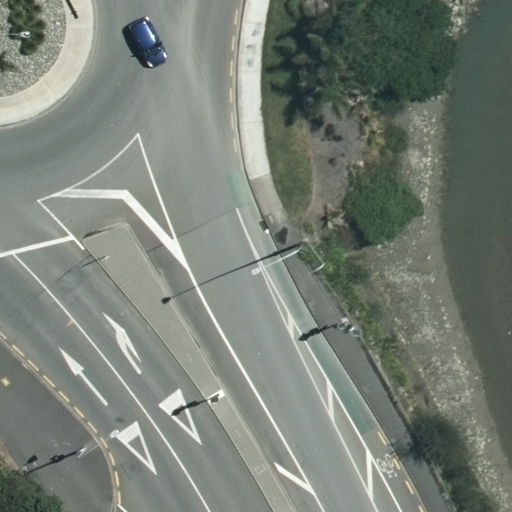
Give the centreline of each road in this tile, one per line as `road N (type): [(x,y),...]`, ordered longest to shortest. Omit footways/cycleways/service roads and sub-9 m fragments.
road 1 (secondary): [(132,75),(239,321),(347,511)]
road 2 (secondary): [(206,511),(134,396),(0,240)]
road 3 (trunk): [(132,75),(111,117),(77,151),(0,178)]
